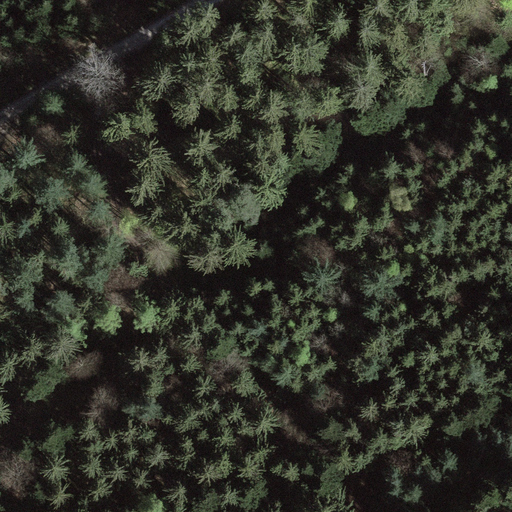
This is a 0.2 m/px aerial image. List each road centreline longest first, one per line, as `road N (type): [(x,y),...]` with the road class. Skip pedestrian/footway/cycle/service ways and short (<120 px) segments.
road 1 (track): [(89,59),(113,222),(302,511)]
road 2 (track): [(0,109),(195,0)]
